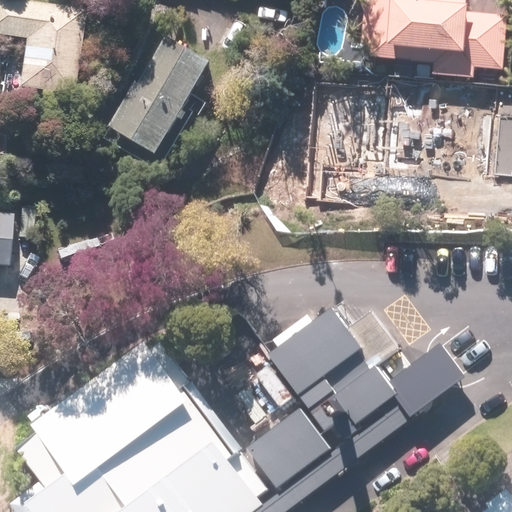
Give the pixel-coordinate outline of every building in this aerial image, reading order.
[(368,0),(365,62),(434,66),(434,76),(474,79),(474,68),(503,70),(506,19),(470,17),(470,11),(466,11),(466,0),(368,0)] [(0,2),(0,39),(25,42),(20,93),(73,99),(82,12),(0,2)] [(213,69),(168,43),(116,134),(161,159),(213,69)] [(11,216),(0,214),(0,267),(7,268),(11,216)] [(287,511),(413,417),(327,307),(265,355),(301,402),(231,456),(148,349),(31,439),(61,477),(17,511),(18,511),(287,511)] [(511,511),(511,490),(482,511),(511,511)]
